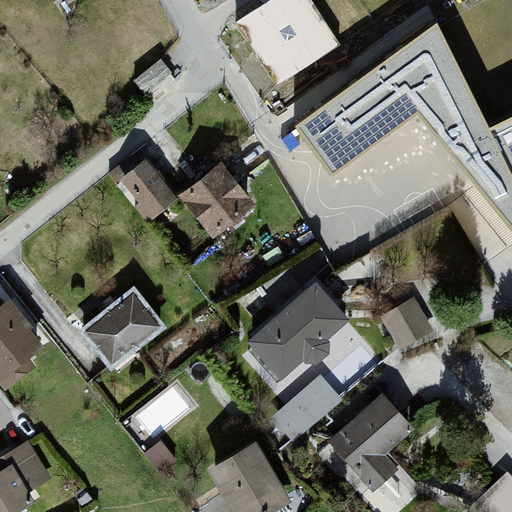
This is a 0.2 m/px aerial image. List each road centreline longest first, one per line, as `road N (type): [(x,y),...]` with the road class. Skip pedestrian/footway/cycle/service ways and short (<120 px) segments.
road 1 (residential): [(0,248),(209,71)]
road 2 (residential): [(291,166),(209,71)]
